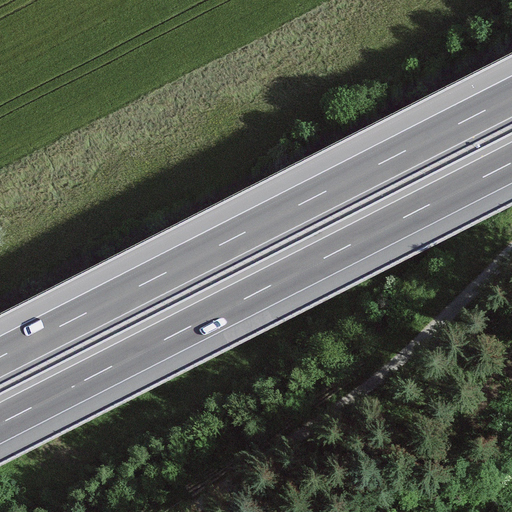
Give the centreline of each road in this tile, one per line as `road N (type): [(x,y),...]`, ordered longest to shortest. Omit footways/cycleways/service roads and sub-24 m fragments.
road 1 (motorway): [(511,96),(0,357)]
road 2 (motorway): [(0,423),(511,162)]
road 3 (track): [(188,511),(384,374),(511,252)]
